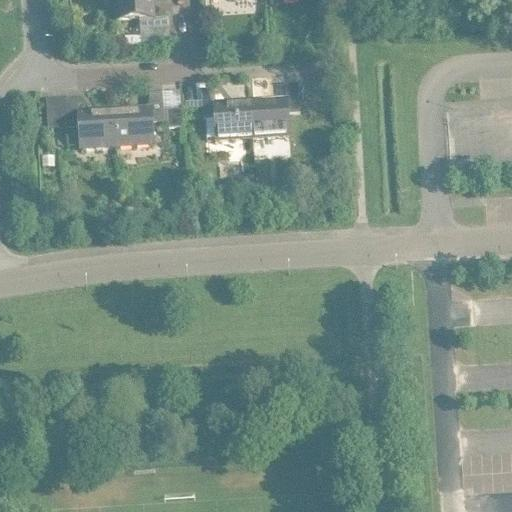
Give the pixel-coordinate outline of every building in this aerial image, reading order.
[(118,0),(119,20),(141,18),(142,31),(171,29),(170,16),(155,17),(154,0),(118,0)] [(141,49),(141,36),(111,38),(112,51),(141,49)] [(247,47),(242,52),(243,61),(257,60),(256,47),(247,47)] [(255,102),(252,102),(254,139),(290,136),(289,115),(302,114),(300,84),(287,85),(288,100),(265,102),(265,101),(255,101),(255,102)] [(254,139),(252,102),(250,103),(250,102),(240,102),(240,103),(217,105),(216,90),(203,90),(205,120),(218,119),(219,141),(254,139)] [(119,111),(117,111),(119,147),(154,145),(153,123),(166,122),(164,93),(151,94),(152,109),(129,110),(129,109),(119,110),(119,111)] [(119,147),(117,111),(114,111),(114,110),(104,111),(104,112),(81,113),(80,98),(67,99),(69,128),(82,127),(83,149),(119,147)] [(182,112),(169,112),(170,122),(170,129),(183,128),(182,112)]
